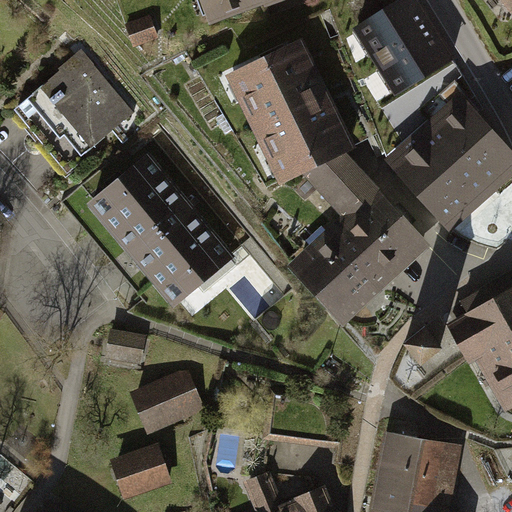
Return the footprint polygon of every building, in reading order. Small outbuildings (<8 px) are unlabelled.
[(200,0),(209,23),(271,0),(200,0)] [(511,0),(502,0),(511,12),(511,11),(511,0)] [(150,19),(127,28),(135,48),(158,38),(150,19)] [(342,157),(352,153),(300,45),(234,76),(285,184),(305,175),(342,157)] [(37,96),(89,155),(133,116),(80,57),(37,96)] [(392,166),(453,232),(511,177),(511,160),(460,104),(392,166)] [(346,218),(375,191),(342,157),(305,175),(346,218)] [(94,212),(178,309),(234,260),(151,163),(94,212)] [(346,218),(292,270),(344,325),(427,246),(375,191),(346,218)] [(511,399),(511,289),(450,324),(470,359),(484,351),(511,399)] [(424,326),(405,342),(421,361),(440,346),(424,326)] [(110,334),(104,364),(140,371),(146,341),(110,334)] [(188,375),(131,397),(147,436),(203,414),(188,375)] [(263,445),(337,455),(338,449),(270,440),(275,405),(291,407),(292,398),(271,395),(263,445)] [(385,439),(371,511),(444,511),(455,453),(385,439)] [(160,450),(112,466),(123,500),(171,484),(160,450)] [(325,511),(320,497),(282,511),(281,511),(269,480),(247,489),(255,511),(325,511)]
